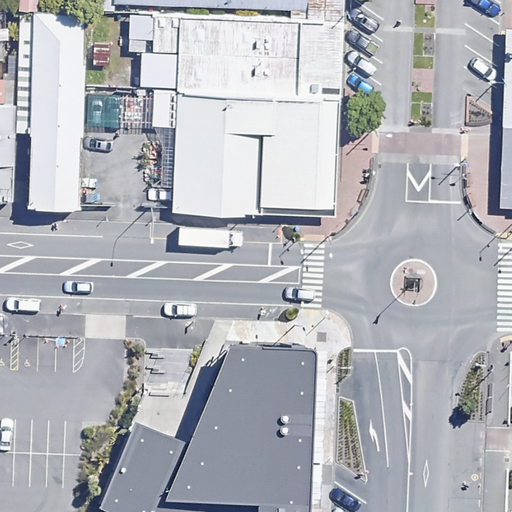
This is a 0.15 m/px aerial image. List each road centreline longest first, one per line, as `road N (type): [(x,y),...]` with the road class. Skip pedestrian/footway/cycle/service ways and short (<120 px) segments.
road 1 (tertiary): [(363,277),(0,263)]
road 2 (residential): [(449,0),(443,252)]
road 3 (residential): [(383,244),(393,0)]
road 4 (residential): [(409,329),(403,511)]
